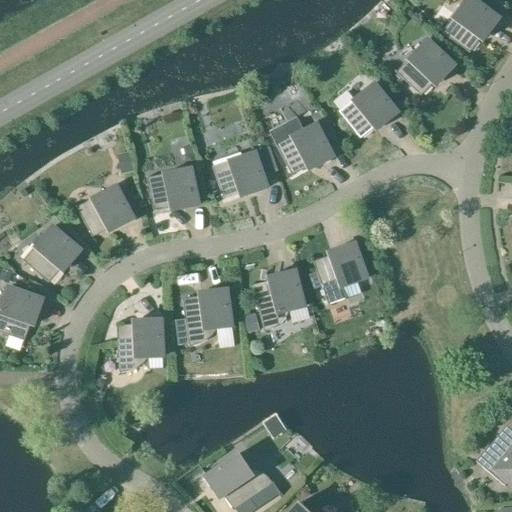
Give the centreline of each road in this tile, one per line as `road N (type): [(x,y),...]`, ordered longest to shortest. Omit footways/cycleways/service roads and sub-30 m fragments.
road 1 (unclassified): [(178,511),(86,443),(73,420),(65,365),(83,311),(119,273),(297,226),(372,180),(420,166),(469,169)]
road 2 (secondary): [(0,113),(201,0)]
road 3 (unclassified): [(469,169),(466,235),(481,302),(511,352)]
